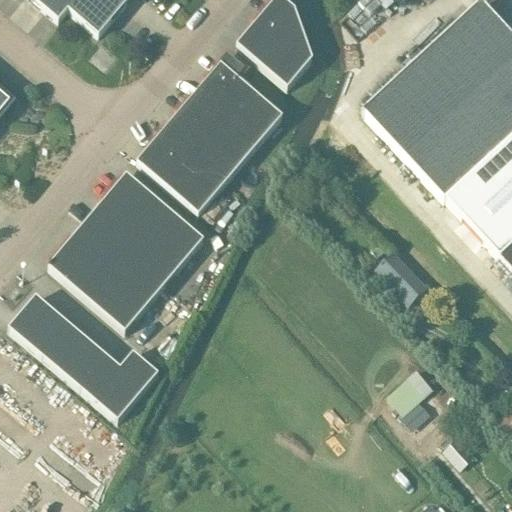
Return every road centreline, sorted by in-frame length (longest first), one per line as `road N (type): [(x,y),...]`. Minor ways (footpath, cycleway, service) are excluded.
road 1 (unclassified): [(0,263),(111,130)]
road 2 (unclassified): [(111,130),(225,0)]
road 3 (unclassified): [(111,130),(0,37)]
